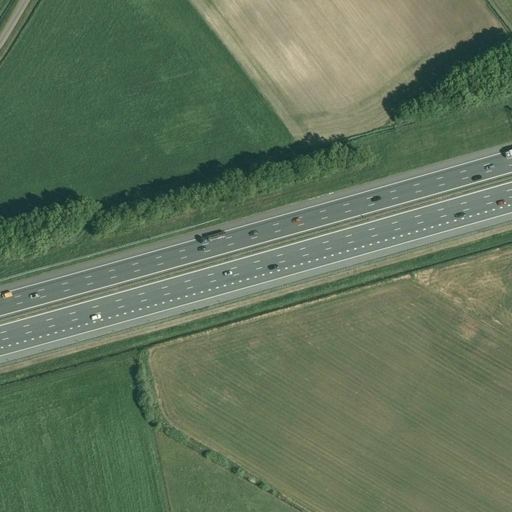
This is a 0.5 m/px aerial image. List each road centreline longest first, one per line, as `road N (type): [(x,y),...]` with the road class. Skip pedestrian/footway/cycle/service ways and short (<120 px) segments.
road 1 (motorway): [(0,337),(511,193)]
road 2 (motorway): [(511,161),(0,304)]
